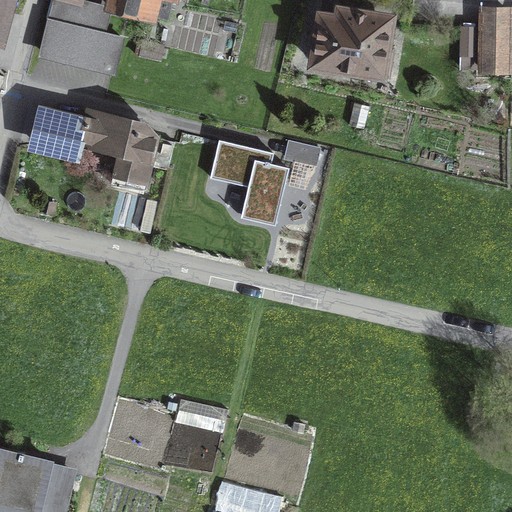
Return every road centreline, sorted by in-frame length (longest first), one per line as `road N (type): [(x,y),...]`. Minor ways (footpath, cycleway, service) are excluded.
road 1 (residential): [(0,218),(28,231),(511,338)]
road 2 (residential): [(14,85),(260,142)]
